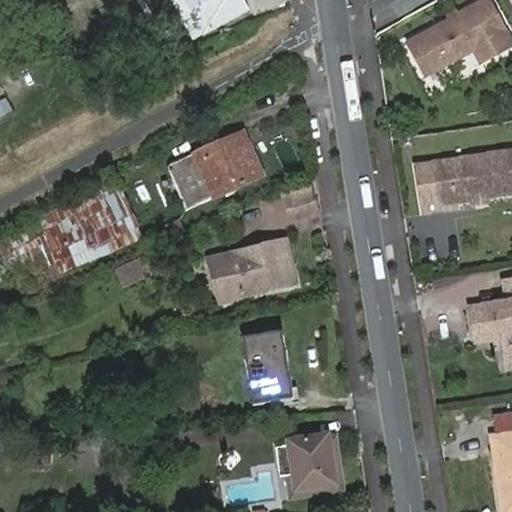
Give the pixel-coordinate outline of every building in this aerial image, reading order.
[(242,0),(167,0),(191,43),(249,12),(242,0)] [(511,38),(491,0),(487,0),(411,41),(429,75),(476,50),(483,63),(511,47),(511,38)] [(244,130),(234,135),(249,164),(258,160),(244,130)] [(249,164),(234,135),(179,160),(170,173),(189,210),(265,175),(258,160),(249,164)] [(511,194),(511,154),(511,153),(437,164),(443,206),(480,201),(479,196),(487,194),(488,199),(511,194)] [(50,232),(76,276),(148,235),(124,190),(50,232)] [(479,196),(480,201),(480,206),(489,205),(488,199),(487,194),(479,196)] [(284,243),(278,245),(282,264),(289,262),(284,243)] [(282,264),(278,245),(235,255),(210,261),(218,298),(219,302),(294,284),(289,262),(282,264)] [(124,288),(154,275),(145,255),(115,268),(124,288)] [(511,366),(511,281),(506,282),(509,302),(475,307),(480,340),(504,336),(510,367),(511,366)] [(245,349),(283,344),(282,335),(243,340),(245,349)] [(288,379),(283,344),(245,349),(252,402),(268,399),(270,399),(267,381),(288,379)] [(290,396),(288,379),(267,381),(270,399),(290,396)] [(511,511),(511,430),(489,434),(500,511),(511,511)] [(126,437),(99,440),(101,465),(128,462),(126,437)] [(289,443),(296,492),(336,487),(330,438),(289,443)]
